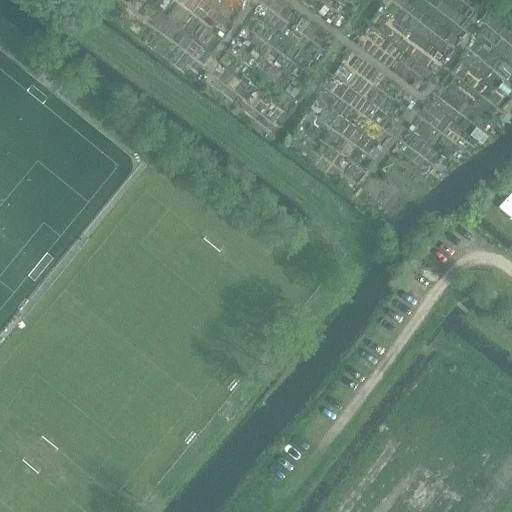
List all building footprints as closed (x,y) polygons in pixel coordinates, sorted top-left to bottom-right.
[(165,0),(158,0),(156,5),(164,10),(169,3),(165,0)] [(337,15),(332,24),(339,28),(344,20),(337,15)] [(316,54),(313,58),(320,63),(323,58),(316,54)] [(290,84),(284,92),(294,99),(300,91),(290,84)] [(421,123),(413,132),(420,137),(427,127),(421,123)] [(476,128),(470,136),(482,146),(488,138),(476,128)] [(313,141),(311,145),(317,149),(320,145),(313,141)]
